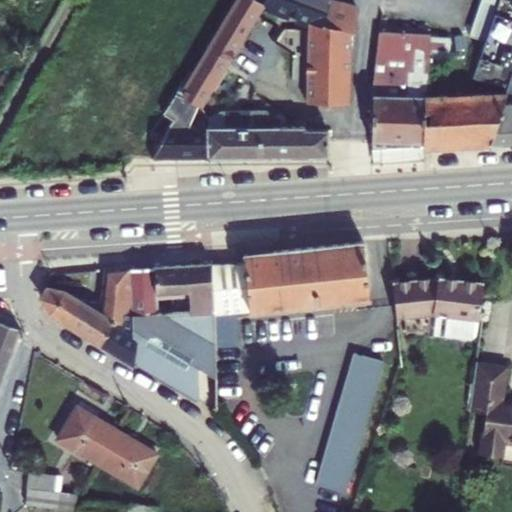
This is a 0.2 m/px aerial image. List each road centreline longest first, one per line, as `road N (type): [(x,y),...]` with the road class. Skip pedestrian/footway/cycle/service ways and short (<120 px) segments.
road 1 (primary): [(14,217),(511,183)]
road 2 (residential): [(35,323),(202,433),(224,457),(250,511)]
road 3 (residential): [(35,323),(0,442)]
